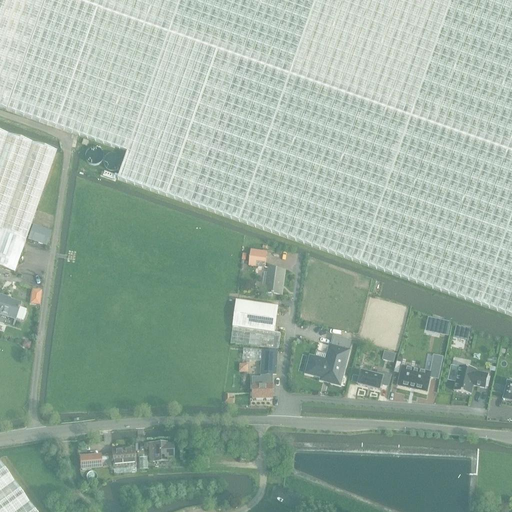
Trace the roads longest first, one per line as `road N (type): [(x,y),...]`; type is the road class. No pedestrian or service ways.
road 1 (tertiary): [(276,421),(155,421),(0,438)]
road 2 (tertiary): [(511,436),(276,421)]
road 3 (residential): [(276,421),(280,397),(486,414)]
